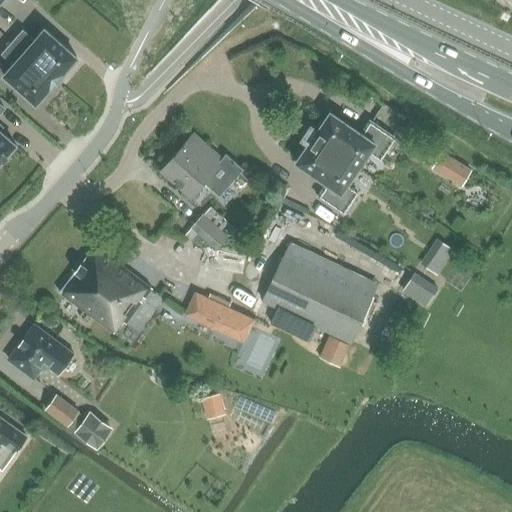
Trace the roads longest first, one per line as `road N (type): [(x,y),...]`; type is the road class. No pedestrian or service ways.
road 1 (primary): [(300,0),(511,130)]
road 2 (primary): [(511,86),(314,0)]
road 3 (residential): [(0,253),(107,130),(118,104)]
